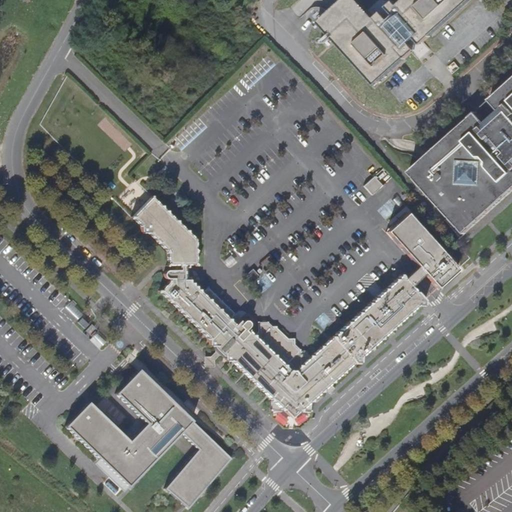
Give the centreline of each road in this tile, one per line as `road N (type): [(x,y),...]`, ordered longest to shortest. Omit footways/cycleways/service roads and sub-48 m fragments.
road 1 (unclassified): [(290,465),(28,211),(17,191),(19,127),(82,0)]
road 2 (unclassified): [(511,137),(464,88),(408,127),(362,125),(265,21),(268,0)]
road 3 (unclassified): [(511,269),(290,465)]
road 4 (unclassified): [(338,510),(511,349)]
road 5 (unknown): [(381,246),(301,323),(257,315)]
